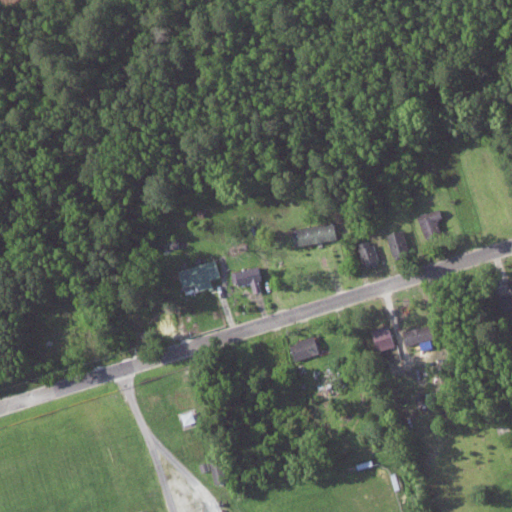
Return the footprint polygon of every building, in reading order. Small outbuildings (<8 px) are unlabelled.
[(447,216),(445,208),(424,213),(430,239),(446,235),(442,217),(447,216)] [(300,246),(342,238),(338,220),(297,228),(300,246)] [(399,257),(415,251),(406,228),(390,234),(399,257)] [(382,260),(377,240),(361,244),(366,265),(382,260)] [(182,267),(186,287),(202,284),(203,290),(217,287),(215,278),(224,276),(220,260),(182,267)] [(240,270),(242,284),(255,282),(257,293),(267,291),(262,265),(240,270)] [(441,337),(437,322),(408,329),(412,344),(441,337)] [(400,345),(394,325),(376,330),(382,351),(400,345)] [(324,352),(318,334),(293,343),(299,360),(324,352)] [(184,413),(188,425),(200,421),(197,410),(184,413)] [(220,483),(231,479),(223,454),(212,458),(220,483)]
